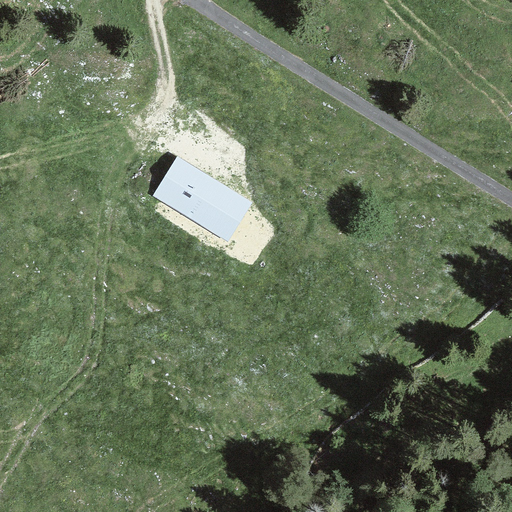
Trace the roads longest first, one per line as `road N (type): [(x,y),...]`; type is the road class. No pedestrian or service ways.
road 1 (unclassified): [(200,0),(511,203)]
road 2 (track): [(160,122),(166,72),(152,0)]
